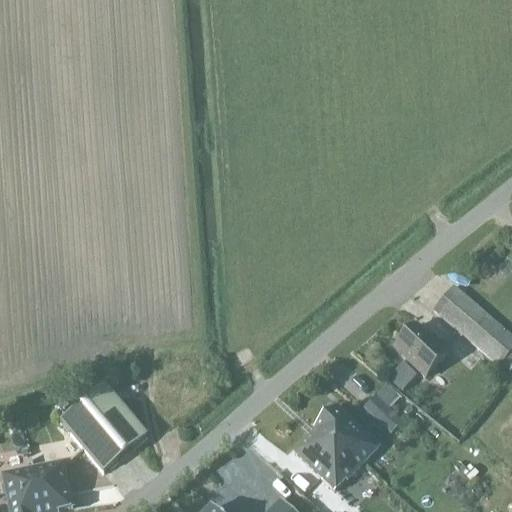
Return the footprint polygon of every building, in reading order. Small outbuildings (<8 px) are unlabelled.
[(510,374),(511,371),(511,339),(454,289),(434,314),(499,369),(501,367),(510,374)] [(395,352),(426,381),(448,358),(417,329),(395,352)] [(148,440),(104,389),(61,425),(103,477),(148,440)] [(376,399),(365,411),(379,424),(390,413),(376,399)] [(342,445),(365,467),(380,450),(337,408),(315,431),(337,450),(342,445)] [(317,433),(294,456),(335,495),(365,467),(342,445),(337,450),(317,433)] [(73,511),(64,465),(33,471),(41,511),(73,511)] [(41,511),(33,471),(2,478),(9,511),(41,511)] [(290,511),(281,503),(272,511),(290,511)]
